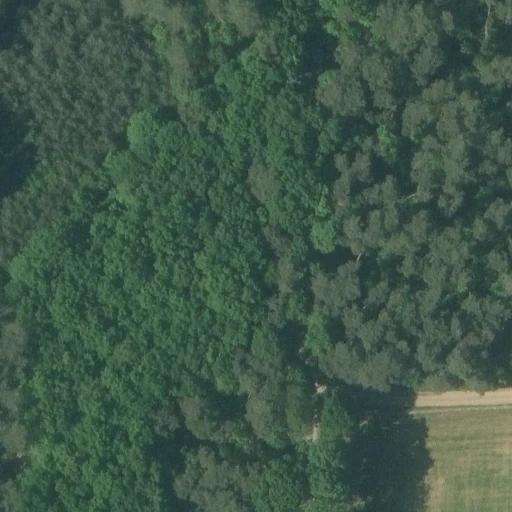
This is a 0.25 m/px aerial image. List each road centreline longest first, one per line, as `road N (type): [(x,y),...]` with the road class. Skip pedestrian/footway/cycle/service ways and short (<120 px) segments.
road 1 (unclassified): [(305,511),(312,0)]
road 2 (track): [(309,398),(511,393)]
